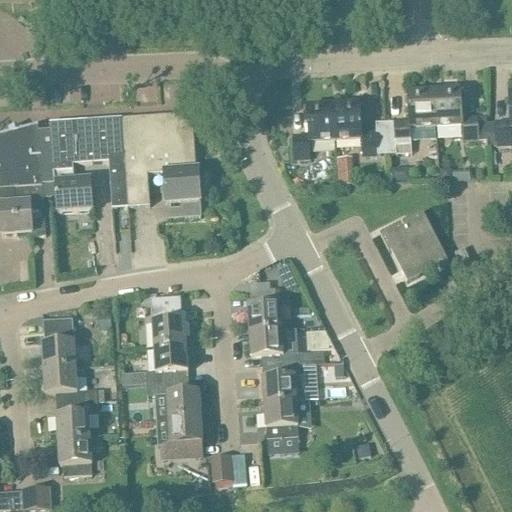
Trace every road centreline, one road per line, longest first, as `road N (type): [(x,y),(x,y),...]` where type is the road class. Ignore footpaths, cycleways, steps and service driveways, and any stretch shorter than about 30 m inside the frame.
road 1 (unclassified): [(434,511),(298,242)]
road 2 (residential): [(9,309),(220,271)]
road 3 (unclassified): [(247,84),(269,66),(424,56)]
road 4 (residential): [(231,452),(220,271)]
road 5 (residential): [(26,486),(9,309)]
road 6 (unclassified): [(298,242),(250,143),(247,84)]
road 7 (unclassified): [(113,70),(206,66),(247,84)]
